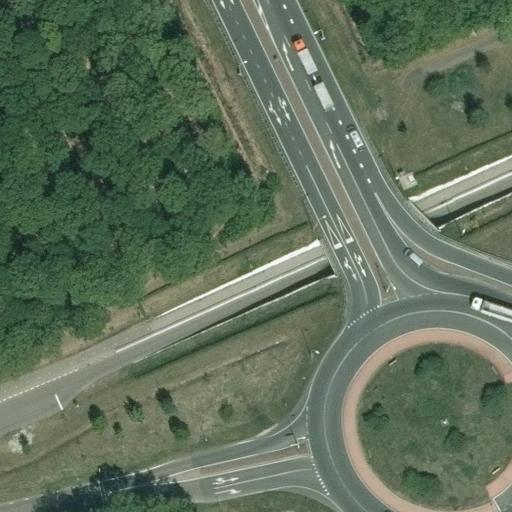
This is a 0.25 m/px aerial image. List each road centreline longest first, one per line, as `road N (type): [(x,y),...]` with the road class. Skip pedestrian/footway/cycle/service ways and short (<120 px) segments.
road 1 (unclassified): [(0,417),(511,183)]
road 2 (trunk): [(226,0),(358,268),(370,336)]
road 3 (tertiary): [(327,419),(100,496)]
road 4 (tertiary): [(100,496),(337,475)]
road 5 (trunk): [(368,194),(275,0)]
road 6 (trunk): [(511,280),(442,254),(368,194)]
road 7 (trunk): [(432,310),(368,194)]
